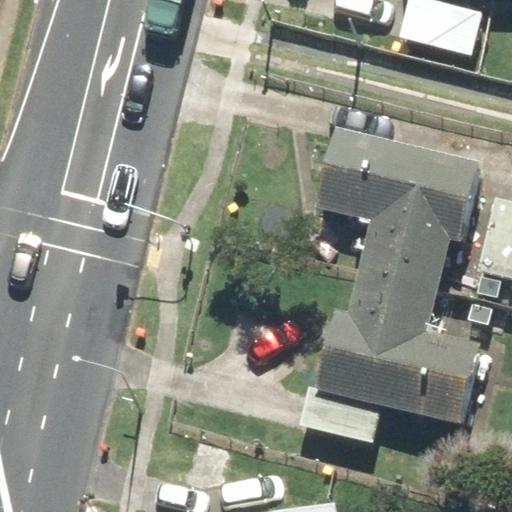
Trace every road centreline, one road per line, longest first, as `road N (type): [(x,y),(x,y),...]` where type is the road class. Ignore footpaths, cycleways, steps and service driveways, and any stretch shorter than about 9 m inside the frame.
road 1 (secondary): [(128,0),(34,382)]
road 2 (secondary): [(34,382),(2,511)]
